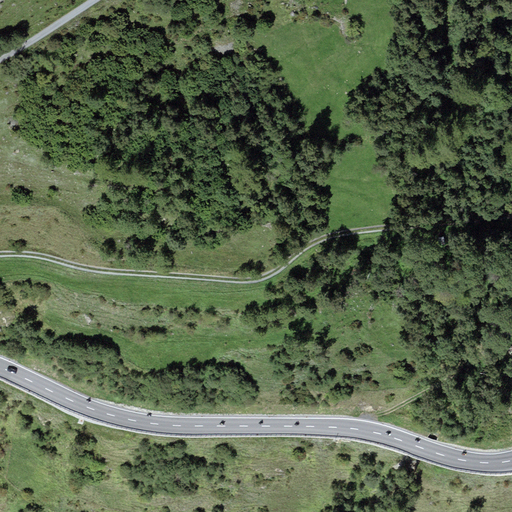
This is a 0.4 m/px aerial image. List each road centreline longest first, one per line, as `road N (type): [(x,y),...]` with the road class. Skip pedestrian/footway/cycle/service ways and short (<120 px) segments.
road 1 (primary): [(511,460),(455,458),(357,428),(135,420),(0,367)]
road 2 (track): [(0,253),(245,280),(325,237),(511,215)]
